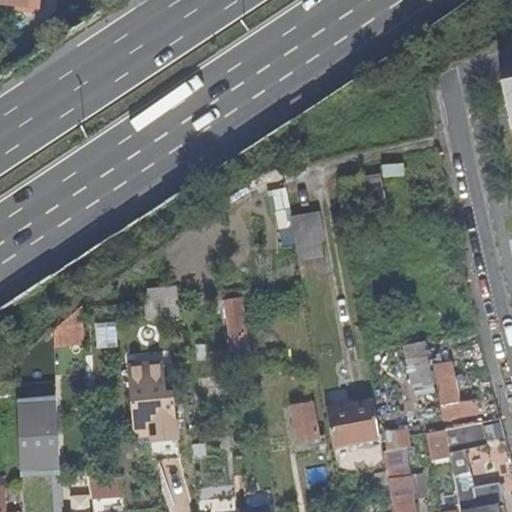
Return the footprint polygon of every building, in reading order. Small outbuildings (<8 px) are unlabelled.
[(511,79),(502,82),(511,125),(511,79)] [(382,207),(377,176),(356,179),(362,210),(382,207)] [(377,176),(382,207),(392,204),(393,180),(377,176)] [(224,301),(229,336),(244,334),(239,299),(224,301)] [(54,330),(53,348),(66,348),(68,380),(85,376),(84,319),(84,315),(85,304),(54,330)] [(113,305),(113,317),(147,318),(146,308),(146,306),(113,305)] [(244,334),(229,336),(231,350),(246,348),(244,334)] [(417,412),(439,407),(428,356),(407,360),(413,391),(422,389),(424,399),(415,401),(417,412)] [(451,362),(433,366),(440,407),(458,403),(451,362)] [(148,441),(175,439),(171,392),(163,393),(161,366),(125,369),(129,430),(147,428),(148,441)] [(298,440),(319,437),(313,403),(309,403),(307,396),(293,398),(294,406),(292,406),(298,440)] [(350,404),(356,442),(380,438),(374,399),(350,404)] [(440,407),(443,421),(477,413),(474,399),(458,403),(440,407)] [(55,402),(16,404),(19,469),(58,467),(55,402)] [(333,446),(356,442),(350,404),(325,408),(333,446)] [(485,445),(481,421),(445,429),(448,445),(450,455),(460,511),(498,511),(498,508),(503,507),(499,483),(474,489),(471,473),(468,473),(463,449),(485,445)] [(177,459),(175,439),(148,441),(147,428),(129,430),(132,463),(177,459)] [(448,445),(445,429),(426,434),(428,449),(448,445)] [(430,460),(450,455),(448,445),(428,449),(430,460)] [(383,459),(384,462),(391,498),(392,511),(413,511),(410,493),(412,493),(409,476),(407,476),(404,456),(383,459)] [(123,491),(122,479),(103,480),(104,492),(123,491)] [(0,511),(8,511),(8,485),(0,485),(0,511)]
